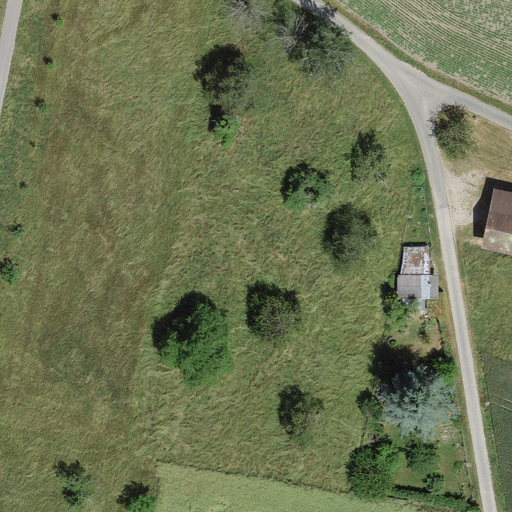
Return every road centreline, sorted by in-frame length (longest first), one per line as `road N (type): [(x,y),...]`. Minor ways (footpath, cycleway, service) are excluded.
road 1 (track): [(403,60),(437,137),(492,511)]
road 2 (track): [(403,60),(511,114)]
